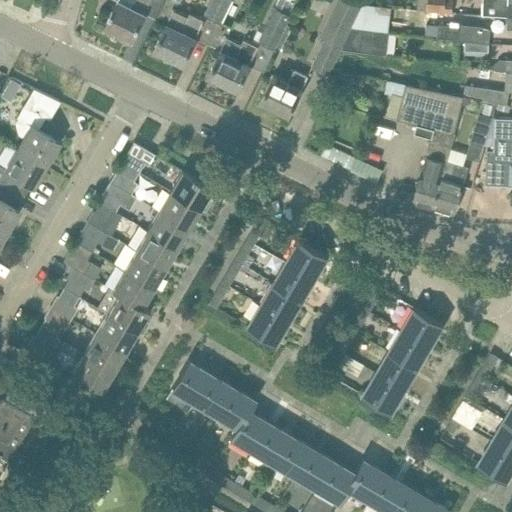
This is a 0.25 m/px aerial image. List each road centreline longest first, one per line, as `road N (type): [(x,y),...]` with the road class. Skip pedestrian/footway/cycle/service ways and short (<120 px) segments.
road 1 (residential): [(260,152),(259,179),(487,310)]
road 2 (residential): [(0,330),(140,94)]
road 3 (residential): [(511,250),(401,219),(260,152)]
road 4 (residential): [(260,152),(140,94)]
